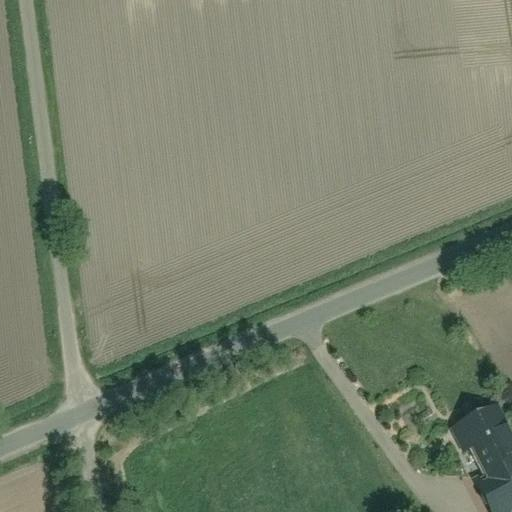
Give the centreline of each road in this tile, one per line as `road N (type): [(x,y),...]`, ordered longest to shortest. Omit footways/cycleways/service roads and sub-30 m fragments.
road 1 (residential): [(81,417),(511,233)]
road 2 (unclassified): [(30,0),(81,417)]
